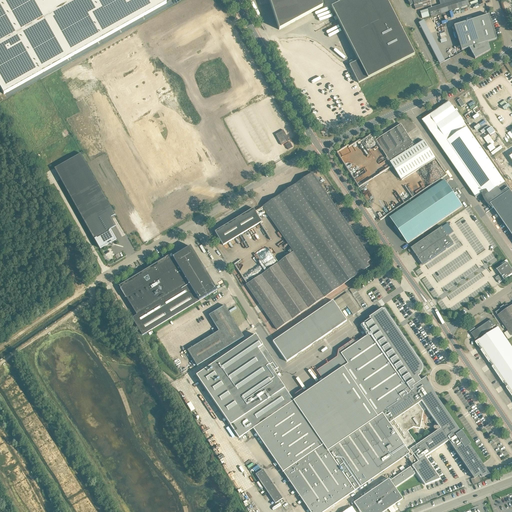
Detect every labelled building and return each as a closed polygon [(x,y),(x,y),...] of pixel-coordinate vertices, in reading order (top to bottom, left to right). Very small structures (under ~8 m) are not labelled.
[(41,0),(0,0),(0,87),(4,94),(166,3),(164,0),(50,0),(43,4),(41,0)] [(173,0),(51,68),(119,190),(120,190),(120,191),(121,191),(122,191),(123,191),(129,187),(132,185),(132,186),(133,185),(136,183),(137,183),(137,182),(140,181),(141,181),(141,180),(143,179),(144,179),(145,178),(147,177),(148,177),(149,176),(151,174),(151,175),(153,174),(155,172),(157,172),(157,171),(159,170),(161,170),(160,169),(163,168),(165,167),(164,167),(167,166),(168,165),(171,163),(171,164),(172,163),(175,161),(176,161),(176,160),(179,159),(180,159),(180,158),(183,157),(184,156),(187,155),(188,154),(191,152),(191,153),(192,152),(194,150),(195,150),(196,150),(196,149),(198,148),(199,148),(200,147),(202,146),(205,144),(206,144),(206,143),(206,142),(211,139),(212,140),(213,140),(214,140),(217,138),(219,136),(221,136),(221,135),(223,134),(225,134),(225,133),(227,132),(229,131),(228,131),(231,130),(233,129),(232,129),(235,127),(235,128),(236,127),(239,125),(240,125),(240,124),(243,123),(244,123),(244,122),(247,121),(248,120),(251,119),(252,118),(255,116),(255,117),(256,116),(259,114),(265,111),(266,110),(266,109),(266,108),(266,107),(229,41),(229,40),(228,40),(227,39),(226,39),(225,40),(224,40),(217,44),(192,0),(173,0)] [(263,0),(271,27),(323,11),(319,0),(263,0)] [(344,0),(331,7),(336,16),(334,17),(336,21),(338,19),(358,60),(353,63),(352,61),(349,62),(350,65),(349,65),(358,83),(414,55),(386,0),(344,0)] [(407,0),(408,1),(409,1),(410,4),(410,5),(414,4),(415,8),(415,9),(423,7),(423,6),(423,5),(432,2),(431,0),(432,0),(438,0),(440,5),(428,9),(430,15),(431,16),(431,17),(464,6),(469,5),(466,0),(407,0)] [(489,15),(454,26),(461,50),(469,48),(475,59),(490,51),(487,42),(496,39),(489,15)] [(483,192),(485,196),(505,182),(464,123),(457,112),(456,112),(458,110),(457,109),(455,110),(449,102),(422,120),(476,197),(483,192)] [(375,138),(401,179),(405,177),(431,161),(435,158),(424,141),(415,146),(401,124),(380,138),(379,136),(375,138)] [(495,132),(492,127),(487,131),(490,136),(495,132)] [(80,153),(55,168),(94,238),(95,238),(100,249),(108,244),(111,245),(112,242),(116,240),(110,231),(109,230),(116,226),(111,218),(115,215),(80,153)] [(262,206),(293,252),(246,284),(277,330),(369,267),(367,263),(371,260),(363,247),(368,240),(366,237),(364,240),(362,239),(361,238),(361,237),(360,237),(360,236),(359,236),(358,236),(357,236),(356,236),(356,237),(312,173),(262,206)] [(390,217),(408,244),(412,241),(463,206),(445,180),(390,217)] [(511,192),(505,182),(485,196),(511,234),(511,192)] [(215,232),(223,245),(262,222),(253,208),(215,232)] [(448,223),(411,248),(422,264),(422,265),(454,244),(448,235),(453,232),(448,223)] [(121,291),(120,292),(125,301),(126,301),(136,318),(132,318),(142,335),(215,290),(190,249),(169,262),(168,259),(119,289),(121,291)] [(497,269),(501,275),(495,278),(499,283),(501,282),(511,274),(511,269),(507,262),(497,269)] [(341,297),(354,315),(356,314),(359,311),(346,293),(341,297)] [(273,341),(280,352),(287,362),(347,321),(333,301),(275,340),(273,341)] [(495,312),(511,336),(511,335),(511,305),(509,307),(507,304),(495,312)] [(188,351),(197,366),(244,337),(224,306),(206,317),(209,320),(211,319),(219,331),(188,351)] [(273,367),(275,370),(278,367),(266,350),(255,334),(196,375),(239,438),(253,428),(310,511),(323,511),(407,455),(409,458),(408,458),(413,465),(412,466),(414,469),(412,470),(410,467),(390,481),(389,479),(354,503),(360,511),(384,511),(396,505),(403,500),(398,493),(395,488),(415,474),(413,472),(415,471),(416,473),(425,485),(440,479),(425,457),(449,441),(474,478),(479,475),(479,476),(479,477),(480,477),(481,477),(481,476),(482,477),(490,474),(483,464),(462,432),(461,432),(436,397),(426,377),(424,379),(421,381),(420,379),(420,378),(420,377),(419,377),(418,377),(418,376),(421,374),(420,373),(421,372),(421,371),(421,370),(422,369),(422,368),(422,367),(422,366),(422,365),(421,364),(384,309),(383,310),(382,309),(369,317),(370,319),(363,324),(360,325),(367,336),(341,354),(342,356),(320,371),(325,379),(293,401),(271,368),(273,367)] [(493,366),(492,367),(504,384),(505,383),(507,387),(506,388),(511,396),(511,347),(498,327),(496,328),(495,326),(491,320),(471,333),(475,339),(476,339),(478,341),(475,342),(478,347),(480,346),(482,350),(481,350),(490,363),(491,362),(493,366)] [(190,411),(194,409),(189,401),(185,404),(190,411)] [(205,426),(201,427),(201,429),(204,439),(209,437),(205,426)] [(236,457),(246,452),(244,448),(246,447),(244,444),(233,451),(236,457)] [(256,475),(276,504),(284,499),(264,470),(256,475)]
